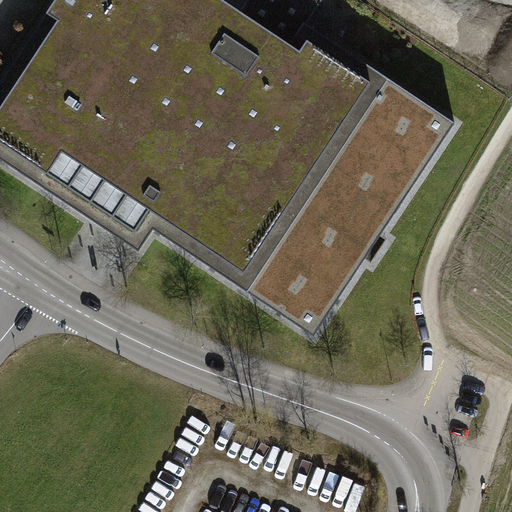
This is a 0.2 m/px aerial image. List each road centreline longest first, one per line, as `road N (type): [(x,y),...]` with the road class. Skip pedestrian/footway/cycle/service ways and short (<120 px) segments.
road 1 (tertiary): [(36,286),(169,356),(386,443),(413,474),(418,511)]
road 2 (track): [(440,352),(430,284),(442,244),(511,119)]
